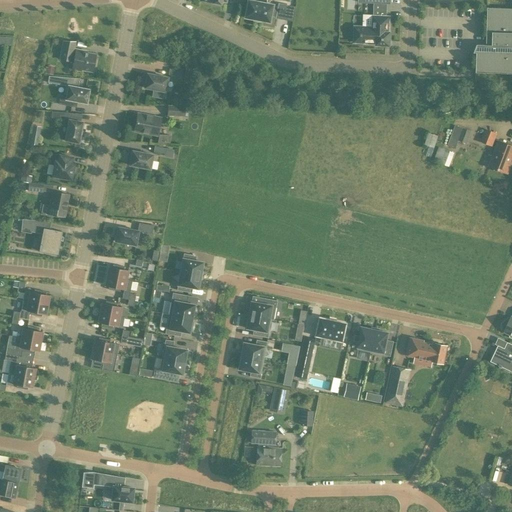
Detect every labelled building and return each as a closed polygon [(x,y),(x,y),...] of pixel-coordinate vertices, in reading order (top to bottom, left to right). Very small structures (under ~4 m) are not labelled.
[(247,0),(244,18),(253,20),(260,22),(260,21),(269,23),(270,16),(276,17),(276,18),(284,20),(287,6),(278,5),(277,11),(271,9),(272,5),(265,4),(266,0),(254,0),(254,2),(247,0)] [(476,73),(511,74),(511,8),(488,8),(486,48),(477,44),(474,53),(477,54),(476,73)] [(386,17),(373,17),(373,28),(363,27),(363,31),(357,30),(356,40),(363,40),(363,43),(376,44),(376,45),(389,46),(390,33),(388,33),(389,17),(386,17)] [(95,55),(81,52),(81,51),(75,49),(75,50),(73,50),(75,42),(63,42),(59,59),(71,62),(71,61),(73,61),(72,70),(80,71),(81,70),(92,72),(95,55)] [(168,75),(179,77),(181,71),(169,69),(168,75)] [(147,74),(146,75),(145,75),(144,81),(145,82),(144,88),(153,89),(152,97),(162,99),(164,92),(165,92),(167,78),(147,74)] [(59,77),(49,76),(48,83),(58,85),(59,77)] [(58,104),(73,107),(74,101),(86,103),(88,90),(68,86),(66,94),(60,93),(58,104)] [(167,105),(167,116),(184,117),(185,116),(187,116),(187,107),(185,107),(185,106),(167,105)] [(63,118),(68,120),(70,113),(64,112),(51,111),(51,118),(62,118),(63,118)] [(137,114),(134,131),(157,135),(160,118),(137,114)] [(68,120),(63,118),(62,118),(61,125),(67,126),(64,140),(78,143),(82,123),(68,120)] [(467,144),(471,132),(462,128),(458,140),(467,144)] [(492,146),(497,133),(485,129),(481,142),(492,146)] [(429,132),(425,143),(429,145),(425,155),(431,157),(438,135),(429,132)] [(29,144),(37,146),(39,135),(31,133),(29,144)] [(170,144),(171,135),(159,134),(158,142),(170,144)] [(507,174),(511,161),(511,147),(499,142),(490,167),(507,174)] [(166,148),(154,146),(153,152),(165,155),(166,148)] [(450,166),(455,152),(439,146),(434,160),(450,166)] [(130,159),(129,165),(150,169),(152,155),(132,151),(132,153),(130,153),(129,159),(130,159)] [(72,158),(59,155),(57,161),(54,161),(51,176),(53,177),(53,179),(59,180),(59,178),(71,180),(74,164),(71,164),(72,158)] [(28,183),(28,191),(52,192),(53,186),(43,185),(43,184),(28,183)] [(67,202),(68,195),(52,192),(50,206),(42,204),(40,215),(49,216),(49,215),(64,217),(65,210),(66,207),(66,205),(67,202)] [(61,232),(43,228),(37,228),(38,221),(22,219),(21,227),(32,228),(31,232),(42,234),(39,251),(57,254),(61,232)] [(138,232),(151,235),(152,226),(139,223),(137,231),(117,228),(117,229),(115,229),(114,235),(116,236),(115,242),(135,246),(138,232)] [(162,244),(159,259),(166,261),(169,245),(162,244)] [(180,272),(200,276),(201,271),(202,263),(195,261),(196,256),(183,254),(180,272)] [(113,268),(108,267),(106,276),(126,280),(128,271),(123,270),(123,267),(124,268),(125,267),(113,265),(113,268)] [(200,276),(180,272),(176,290),(189,293),(190,287),(197,289),(199,280),(199,281),(200,276)] [(126,280),(106,276),(105,286),(109,287),(109,289),(108,289),(108,290),(120,292),(120,291),(119,291),(119,288),(124,289),(126,280)] [(161,290),(169,291),(169,285),(155,283),(154,296),(160,297),(161,290)] [(28,302),(47,305),(49,296),(44,295),(44,292),(46,293),(46,292),(34,290),(34,293),(25,291),(23,301),(28,302)] [(168,315),(191,319),(192,315),(194,305),(186,304),(187,296),(172,293),(168,315)] [(249,310),(248,315),(271,319),(270,320),(273,320),(276,301),(259,298),(258,303),(251,302),(249,310)] [(40,313),(45,314),(47,305),(28,302),(23,301),(21,310),(31,312),(30,314),(29,314),(29,315),(41,317),(41,316),(40,316),(40,313)] [(106,305),(101,304),(99,313),(119,316),(121,307),(116,307),(117,304),(106,301),(105,302),(107,302),(106,305)] [(304,324),(307,311),(301,309),(298,323),(304,324)] [(119,316),(99,313),(97,322),(103,323),(102,326),(101,326),(113,328),(112,328),(112,325),(122,327),(124,317),(119,316)] [(267,338),(270,320),(271,319),(248,315),(247,320),(246,328),(253,329),(252,335),(267,338)] [(170,317),(170,316),(169,316),(165,335),(180,339),(181,333),(190,335),(192,325),(191,325),(192,321),(170,317)] [(344,324),(319,318),(315,336),(341,341),(344,324)] [(22,329),(21,338),(40,342),(42,332),(37,331),(37,329),(39,329),(27,326),(27,327),(28,327),(27,330),(22,329)] [(357,349),(370,352),(375,330),(370,328),(370,329),(361,327),(359,336),(354,335),(352,341),(358,342),(357,349)] [(375,330),(370,352),(390,357),(393,342),(386,340),(388,333),(379,331),(380,331),(375,330)] [(33,350),(38,351),(40,342),(21,338),(16,337),(14,346),(24,348),(23,351),(22,351),(34,353),(33,353),(33,350)] [(295,376),(306,379),(315,340),(304,337),(295,376)] [(92,350),(112,354),(116,355),(118,345),(109,343),(109,341),(110,341),(110,340),(99,338),(98,338),(100,339),(99,341),(94,340),(92,350)] [(411,338),(407,355),(443,363),(447,346),(436,343),(436,345),(424,342),(424,343),(420,342),(420,340),(411,338)] [(165,340),(161,358),(184,362),(186,350),(172,348),(173,341),(165,340)] [(261,360),(263,360),(266,342),(256,340),(255,345),(243,343),(241,351),(240,356),(261,360)] [(511,344),(507,342),(504,348),(498,345),(490,362),(499,365),(498,366),(501,367),(510,371),(511,366),(511,344)] [(12,350),(11,355),(18,356),(21,357),(22,351),(23,351),(24,348),(14,346),(14,349),(6,347),(6,348),(12,350)] [(289,352),(289,355),(296,356),(298,347),(290,346),(290,347),(283,346),(282,351),(289,352)] [(112,354),(92,350),(90,359),(95,360),(95,362),(94,362),(94,363),(102,364),(101,370),(113,372),(114,365),(110,365),(110,363),(112,354)] [(16,365),(18,356),(11,355),(10,361),(8,373),(14,374),(15,365),(16,365)] [(260,379),(263,360),(261,360),(240,356),(239,361),(240,361),(238,369),(250,371),(249,377),(260,379)] [(183,364),(161,360),(159,372),(181,376),(183,364)] [(14,374),(33,378),(35,369),(30,368),(31,366),(32,366),(32,365),(20,363),(20,364),(21,364),(20,366),(16,365),(15,365),(14,374)] [(26,389),(27,387),(31,388),(33,378),(14,374),(12,384),(17,385),(16,387),(15,387),(15,388),(27,390),(27,389),(26,389)] [(337,392),(340,378),(333,377),(331,391),(337,392)] [(407,382),(391,378),(386,402),(402,406),(407,382)] [(272,394),(272,385),(257,383),(257,393),(272,394)] [(361,387),(346,383),(343,396),(358,400),(361,387)] [(287,391),(274,389),(272,398),(285,401),(287,391)] [(312,411),(301,410),(300,425),(311,426),(312,411)] [(279,467),(280,449),(273,449),(273,445),(274,445),(275,433),(251,431),(250,443),(259,444),(259,448),(256,448),(255,466),(279,467)] [(0,471),(4,472),(2,480),(17,483),(20,469),(0,464),(0,471)] [(17,483),(2,480),(0,479),(0,489),(0,490),(0,494),(14,497),(17,483)] [(124,482),(113,481),(111,500),(131,502),(133,488),(123,487),(124,482)]
